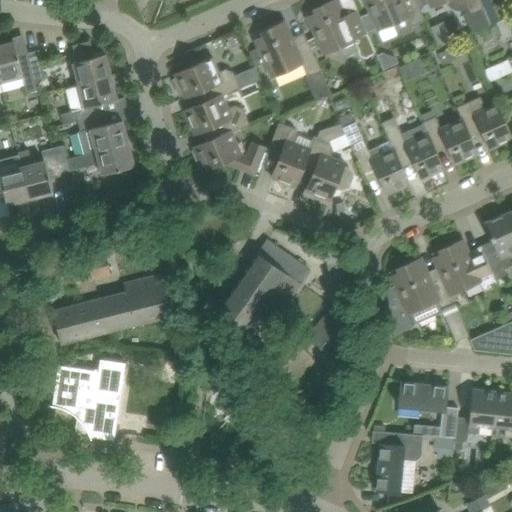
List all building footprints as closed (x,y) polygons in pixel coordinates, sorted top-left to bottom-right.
[(366,32),(364,27),(359,16),(356,9),(343,15),(336,0),(332,0),(320,5),(322,10),(307,17),(323,53),(338,47),(342,57),(357,50),(359,54),(364,56),(375,52),(372,47),(366,32)] [(418,7),(417,4),(415,0),(363,0),(369,11),(359,16),(364,27),(366,32),(376,28),(377,30),(393,23),(397,32),(401,33),(410,29),(411,25),(424,20),(418,7)] [(415,0),(417,4),(418,7),(428,3),(430,7),(445,0),(447,4),(449,6),(452,9),(456,10),(460,11),(463,11),(467,10),(468,11),(463,13),(471,32),(489,24),(478,0),(415,0)] [(511,56),(504,60),(505,60),(511,57),(511,15),(496,23),(501,36),(511,31),(511,56)] [(255,66),(264,62),(270,76),(286,69),(288,74),(302,68),(306,75),(319,70),(302,32),(291,37),(284,21),(268,28),(270,33),(254,39),(258,48),(249,52),(255,66)] [(450,41),(442,23),(430,28),(438,46),(450,41)] [(78,84),(66,88),(111,76),(105,53),(93,56),(89,40),(76,44),(72,45),(76,61),(73,62),(78,84)] [(14,41),(0,44),(0,80),(2,90),(24,85),(26,91),(36,88),(34,81),(28,52),(17,55),(14,41)] [(470,53),(465,42),(438,54),(442,65),(470,53)] [(38,49),(28,52),(34,81),(46,78),(38,49)] [(210,86),(215,97),(222,94),(222,96),(260,78),(254,66),(234,75),(232,72),(225,69),(218,72),(212,57),(174,74),(176,77),(172,79),(179,95),(183,94),(184,97),(210,86)] [(493,66),(484,69),(489,82),(498,78),(493,66)] [(111,76),(66,88),(72,110),(75,110),(78,120),(106,113),(103,102),(117,99),(111,76)] [(222,94),(215,97),(184,110),(194,133),(220,122),(225,133),(231,130),(231,132),(249,124),(242,108),(235,105),(228,108),(222,96),(222,94)] [(480,97),(456,107),(477,155),(477,154),(467,131),(478,126),(488,150),(511,139),(496,103),(484,108),(480,97)] [(434,117),(422,122),(443,170),(443,169),(433,146),(444,141),(454,165),(477,155),(456,107),(461,119),(439,128),(434,117)] [(60,113),(63,124),(76,121),(74,110),(60,113)] [(106,113),(78,120),(80,131),(78,132),(84,153),(84,154),(128,142),(122,119),(108,123),(106,113)] [(394,117),(381,123),(409,185),(409,184),(399,161),(410,156),(420,180),(443,170),(422,122),(421,122),(426,134),(405,143),(394,117)] [(342,127),(344,132),(366,182),(378,177),(386,195),(409,185),(381,123),(392,149),(383,153),(379,144),(367,149),(355,121),(342,127)] [(279,122),(274,135),(266,154),(267,154),(271,147),(282,151),(271,177),(295,186),(305,160),(309,148),(308,148),(295,142),(297,135),(294,128),(279,122)] [(309,148),(305,160),(316,165),(306,191),(329,200),(335,187),(336,188),(339,188),(344,188),(349,186),(353,174),(352,170),(350,168),(348,166),(343,164),(344,162),(329,156),(332,149),(329,142),(325,140),(344,132),(342,127),(340,123),(319,130),(316,137),(313,135),(308,148),(309,148)] [(193,147),(194,149),(191,150),(200,169),(203,168),(203,170),(230,158),(231,162),(256,171),(263,153),(265,147),(251,141),(246,156),(241,154),(241,153),(245,151),(241,142),(236,143),(231,132),(231,130),(225,133),(193,147)] [(63,145),(52,147),(60,176),(70,173),(70,170),(99,163),(102,174),(134,165),(128,142),(84,154),(84,153),(66,157),(63,145)] [(18,151),(22,166),(30,198),(53,192),(49,178),(60,176),(52,147),(41,150),(44,160),(32,163),(28,148),(18,151)] [(0,191),(4,190),(7,204),(30,198),(22,166),(0,171),(0,191)] [(479,246),(485,258),(496,284),(494,278),(506,273),(504,269),(511,265),(511,264),(508,255),(511,253),(511,227),(506,213),(483,222),(494,248),(484,253),(480,245),(479,246)] [(244,334),(255,317),(258,313),(272,323),(301,282),(297,280),(306,267),(267,239),(215,314),(244,334)] [(433,257),(442,277),(449,294),(450,294),(479,281),(483,290),(496,284),(485,258),(473,263),(462,239),(447,246),(449,251),(433,257)] [(307,241),(303,251),(327,260),(328,264),(333,301),(347,299),(342,262),(341,257),(331,250),(307,241)] [(106,255),(56,267),(61,285),(111,273),(106,255)] [(395,285),(387,288),(392,332),(395,334),(414,326),(413,324),(408,312),(437,299),(441,309),(454,303),(450,294),(449,294),(442,277),(431,282),(420,258),(404,264),(407,269),(391,276),(395,285)] [(125,292),(53,310),(61,343),(175,314),(165,273),(123,283),(125,292)] [(331,357),(354,329),(329,309),(307,337),(331,357)] [(457,310),(444,316),(455,341),(468,336),(468,335),(460,317),(457,310)] [(501,329),(471,342),(474,349),(511,353),(511,319),(508,322),(500,325),(501,329)] [(48,404),(48,405),(53,406),(58,407),(63,408),(68,411),(73,414),(77,417),(90,419),(88,433),(91,439),(92,438),(91,436),(114,439),(115,432),(116,429),(117,419),(120,398),(126,362),(100,358),(98,370),(58,364),(53,404),(48,404)] [(397,405),(417,407),(442,410),(439,436),(455,438),(457,416),(458,407),(446,406),(448,386),(400,381),(397,405)] [(455,438),(453,449),(462,449),(463,441),(467,441),(468,432),(478,434),(479,426),(492,427),(496,391),(472,389),(469,417),(457,416),(455,438)] [(511,392),(496,391),(492,427),(504,428),(504,436),(511,437),(511,392)] [(325,411),(331,396),(321,392),(315,408),(325,411)] [(423,435),(381,431),(380,436),(384,437),(383,443),(380,443),(376,491),(396,493),(400,493),(403,459),(420,461),(423,435)] [(455,438),(439,436),(436,458),(452,459),(453,449),(455,438)] [(484,494),(476,498),(482,509),(490,505),(484,494)] [(440,511),(439,508),(432,511),(483,511),(482,509),(476,498),(466,504),(469,511),(440,511)]
